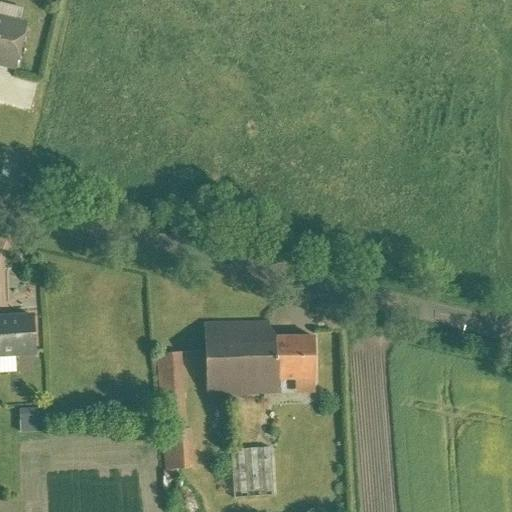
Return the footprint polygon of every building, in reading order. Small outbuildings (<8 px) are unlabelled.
[(0,15),(0,60),(18,65),(30,23),(0,15)] [(35,314),(0,317),(0,356),(39,353),(35,314)] [(273,322),(206,325),(210,398),(277,395),(276,384),(274,336),(273,322)] [(317,334),(274,336),(276,384),(319,382),(317,334)] [(193,427),(189,427),(184,352),(160,353),(167,469),(195,468),(193,427)] [(21,409),(22,432),(43,431),(41,408),(21,409)] [(235,449),(238,495),(274,492),(271,446),(235,449)]
